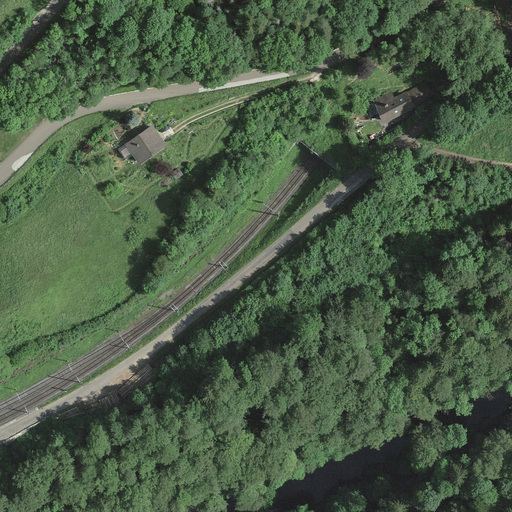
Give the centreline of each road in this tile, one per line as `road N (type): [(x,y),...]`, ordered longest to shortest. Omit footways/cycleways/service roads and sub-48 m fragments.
road 1 (unclassified): [(511,37),(186,321),(87,390),(0,435)]
road 2 (unclassified): [(0,177),(76,112),(316,65),(432,0)]
road 3 (unclassified): [(366,511),(466,448),(511,439)]
